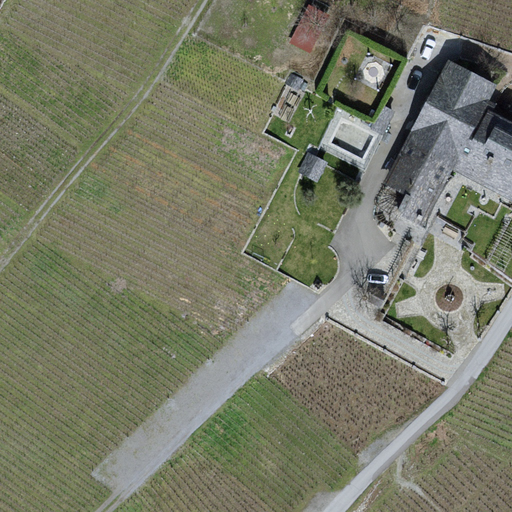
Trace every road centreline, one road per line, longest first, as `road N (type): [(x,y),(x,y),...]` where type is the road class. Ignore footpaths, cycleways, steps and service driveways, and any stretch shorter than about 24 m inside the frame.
road 1 (track): [(205,0),(125,117),(0,263)]
road 2 (track): [(106,511),(321,305)]
road 3 (unclassified): [(511,308),(443,404),(337,511)]
